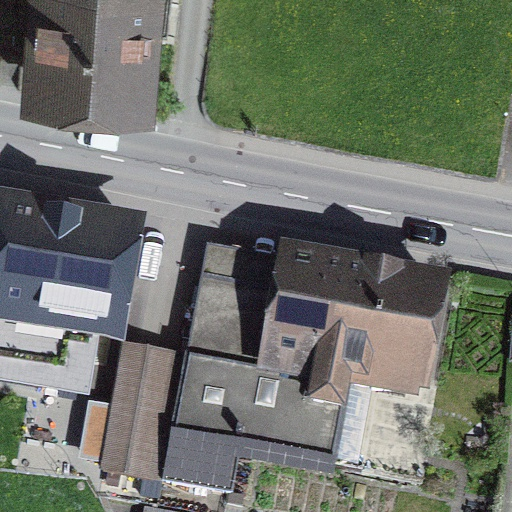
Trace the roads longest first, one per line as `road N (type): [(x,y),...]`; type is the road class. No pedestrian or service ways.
road 1 (primary): [(173,167),(511,229)]
road 2 (primary): [(0,134),(173,167)]
road 3 (residential): [(199,0),(173,167)]
